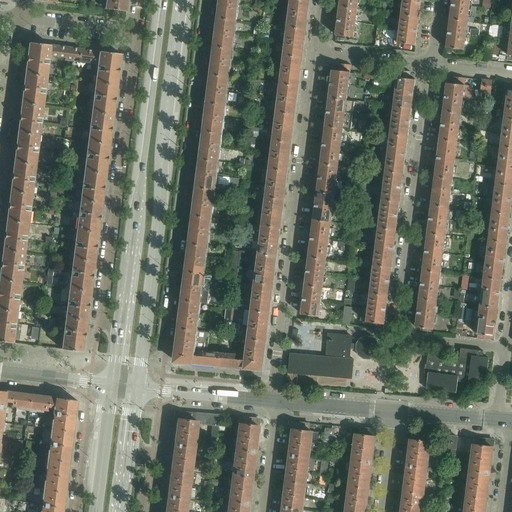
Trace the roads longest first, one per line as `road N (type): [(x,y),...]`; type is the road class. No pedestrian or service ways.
road 1 (residential): [(431,66),(397,326),(403,334),(505,346)]
road 2 (residential): [(141,356),(165,338),(208,0)]
road 3 (primary): [(141,356),(181,0)]
road 4 (residential): [(315,51),(276,400)]
road 5 (primary): [(161,0),(122,333)]
road 6 (residential): [(135,32),(100,316),(122,333)]
road 7 (residential): [(0,169),(19,17)]
road 8 (residential): [(135,388),(276,400)]
